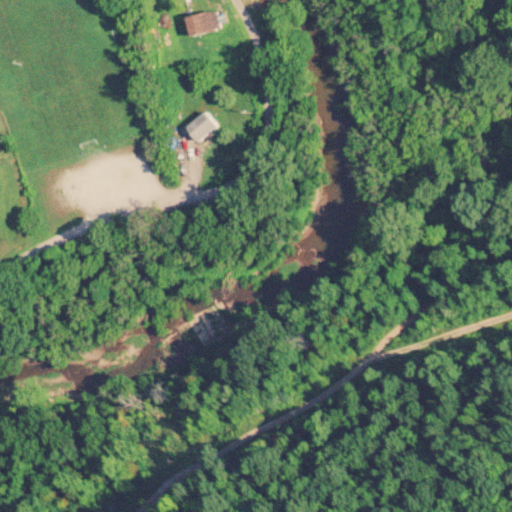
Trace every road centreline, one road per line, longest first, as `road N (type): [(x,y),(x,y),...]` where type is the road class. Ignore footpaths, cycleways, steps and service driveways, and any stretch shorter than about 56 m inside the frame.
road 1 (residential): [(0,281),(225,190),(258,162),(268,140),(266,83),(234,0)]
road 2 (residential): [(179,511),(328,404)]
